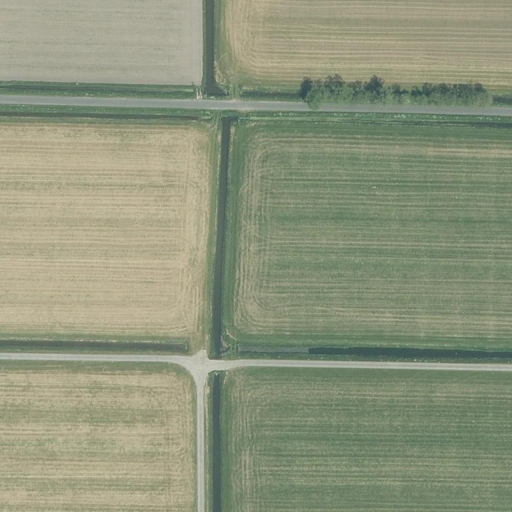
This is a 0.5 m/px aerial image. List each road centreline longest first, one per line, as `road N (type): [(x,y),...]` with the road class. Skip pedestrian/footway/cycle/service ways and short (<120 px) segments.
road 1 (track): [(511,368),(0,356)]
road 2 (unclassified): [(511,111),(0,99)]
road 3 (track): [(200,366),(200,511)]
